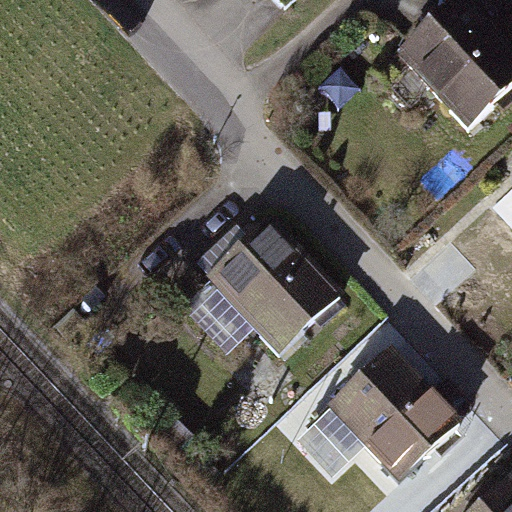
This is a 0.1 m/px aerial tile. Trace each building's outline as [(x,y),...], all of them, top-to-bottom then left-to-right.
[(262,0),(282,20),(303,0),(262,0)] [(511,8),(504,0),(476,0),(402,65),(473,145),(511,111),(511,8)] [(273,224),(212,278),(284,359),(345,305),(273,224)] [(393,357),(332,414),(398,483),(459,426),(393,357)] [(444,493),(486,457),(466,433),(424,470),(444,493)] [(511,511),(511,486),(483,511),(511,511)]
